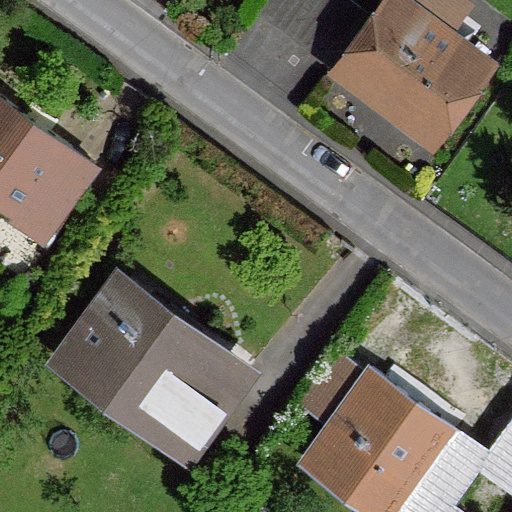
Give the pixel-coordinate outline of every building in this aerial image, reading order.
[(376,14),(356,0),(268,0),(260,11),(291,33),(337,68),(376,14)] [(420,0),(385,0),(376,14),(337,68),(437,139),(497,55),(420,0)] [(96,164),(0,92),(0,196),(46,231),(96,164)] [(256,364),(124,268),(58,358),(191,454),(256,364)] [(398,511),(457,431),(338,345),(300,397),(336,423),(309,460),(381,511),(398,511)]
